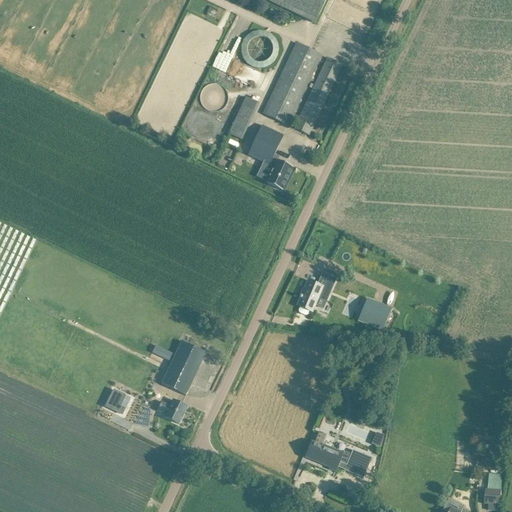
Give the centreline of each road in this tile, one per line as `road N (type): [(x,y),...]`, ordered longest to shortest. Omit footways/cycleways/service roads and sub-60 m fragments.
road 1 (unclassified): [(196,448),(409,0)]
road 2 (unclassified): [(327,511),(196,448)]
